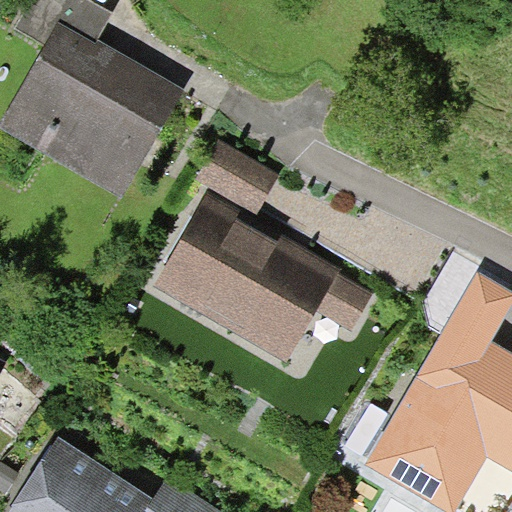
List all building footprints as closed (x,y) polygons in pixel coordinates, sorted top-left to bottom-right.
[(114,16),(87,0),(31,0),(14,29),(46,48),(60,25),(96,46),(98,42),(114,16)] [(96,46),(60,25),(46,48),(0,127),(0,130),(123,202),(186,93),(110,49),(98,42),(96,46)] [(279,177),(220,143),(194,189),(209,198),(253,223),(279,177)] [(253,223),(209,198),(155,291),(289,368),(320,314),(352,332),(373,296),(339,277),(341,273),(272,234),(253,223)] [(511,311),(511,295),(477,275),(366,471),(439,511),(459,511),(488,461),(511,474),(511,357),(492,346),(511,311)] [(148,511),(155,503),(60,441),(12,511),(148,511)] [(218,511),(170,480),(155,503),(148,511),(218,511)]
